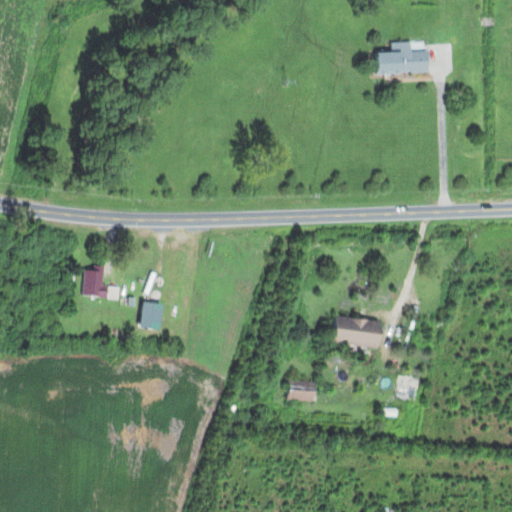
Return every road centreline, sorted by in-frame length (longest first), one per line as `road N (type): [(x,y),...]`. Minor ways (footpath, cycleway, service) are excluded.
road 1 (secondary): [(0,202),(113,218),(511,207)]
road 2 (track): [(188,511),(271,215)]
road 3 (residential): [(511,463),(212,426)]
